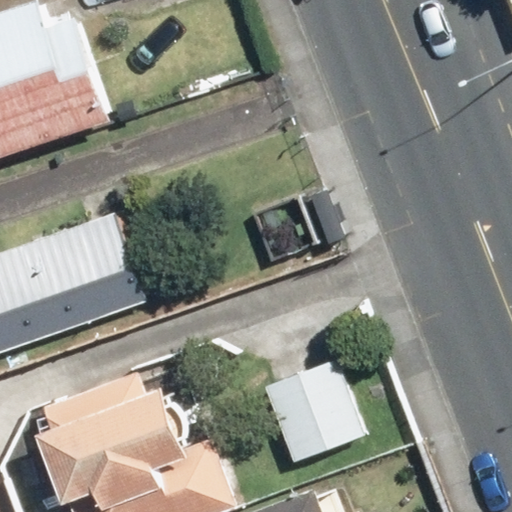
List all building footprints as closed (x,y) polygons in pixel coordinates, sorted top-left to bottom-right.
[(0,155),(121,114),(85,8),(59,17),(53,0),(24,0),(0,8),(0,155)] [(0,251),(0,352),(155,299),(124,209),(0,251)] [(276,383),(305,461),(376,434),(346,356),(276,383)] [(43,407),(82,511),(223,511),(248,503),(223,435),(201,444),(177,378),(155,386),(148,368),(43,407)] [(332,511),(323,486),(255,511),(332,511)]
